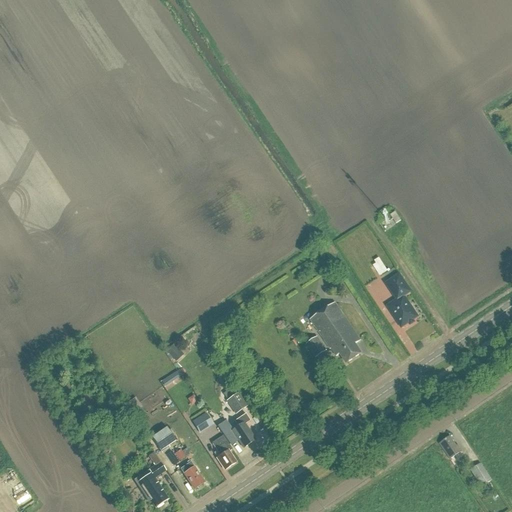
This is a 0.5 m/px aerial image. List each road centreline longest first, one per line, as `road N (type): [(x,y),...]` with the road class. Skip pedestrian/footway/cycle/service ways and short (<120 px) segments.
road 1 (secondary): [(205,511),(511,305)]
road 2 (unclassified): [(307,511),(511,374)]
